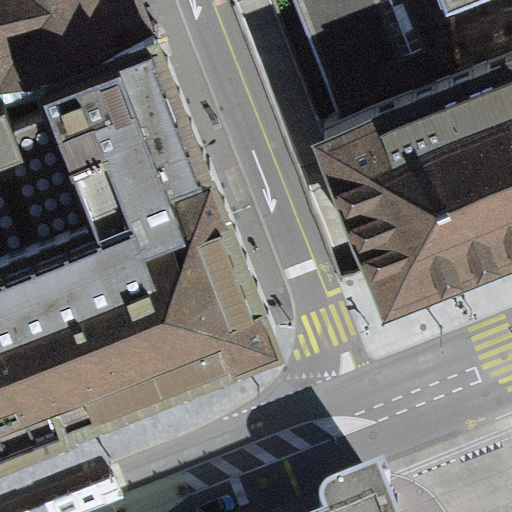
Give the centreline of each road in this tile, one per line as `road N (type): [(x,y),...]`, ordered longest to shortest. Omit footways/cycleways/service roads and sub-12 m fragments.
road 1 (secondary): [(207,0),(317,298),(303,444)]
road 2 (primary): [(303,444),(511,360)]
road 3 (primary): [(135,511),(303,444)]
